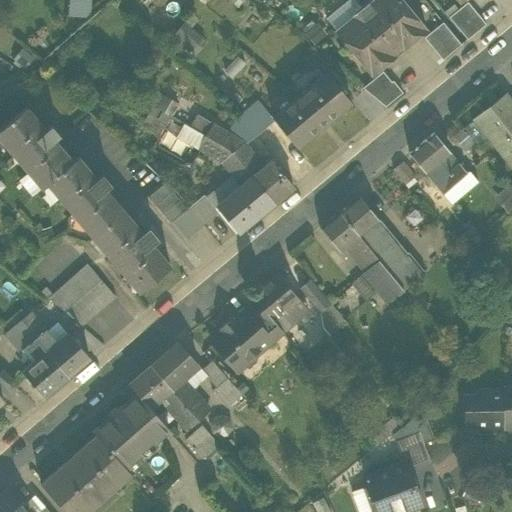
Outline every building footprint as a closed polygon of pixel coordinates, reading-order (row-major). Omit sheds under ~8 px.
[(69,0),(68,14),(90,16),(91,0),(69,0)] [(362,63),(372,75),(395,56),(391,51),(400,44),(403,49),(426,30),(417,18),(418,17),(403,0),(373,0),(372,1),(371,0),(370,0),(353,15),(354,16),(336,31),(345,43),(344,44),(361,64),(362,63)] [(449,17),(467,39),(486,24),(468,2),(449,17)] [(192,52),(205,40),(187,21),(174,33),(192,52)] [(424,37),(442,60),(461,44),(443,22),(424,37)] [(395,56),(403,49),(400,44),(391,51),(395,56)] [(123,72),(120,78),(116,85),(123,89),(158,109),(151,121),(164,128),(171,116),(178,104),(165,97),(123,72)] [(363,88),(386,107),(403,93),(393,81),(392,82),(383,72),(363,88)] [(275,121),(297,147),(350,102),(326,73),(272,118),(275,121)] [(487,135),(511,166),(511,102),(505,95),(479,115),(492,132),(487,135)] [(256,101),(240,115),(242,118),(259,104),(256,101)] [(259,104),(242,118),(241,119),(256,137),(275,121),(272,118),(260,103),(259,104)] [(83,219),(96,235),(123,212),(104,190),(110,185),(102,176),(96,181),(76,158),(71,163),(52,141),(58,135),(50,126),(45,131),(25,108),(0,129),(0,135),(11,148),(9,150),(29,173),(31,171),(44,187),(50,183),(62,198),(60,200),(79,222),(83,219)] [(245,146),(256,137),(241,119),(242,118),(240,115),(227,134),(243,143),(245,146)] [(474,119),(487,135),(492,132),(479,115),(474,119)] [(205,136),(233,152),(243,143),(227,134),(212,125),(205,136)] [(409,153),(425,173),(449,153),(433,133),(409,153)] [(198,148),(222,162),(233,152),(205,136),(198,148)] [(245,146),(243,143),(233,152),(274,202),(292,187),(271,161),(263,168),(245,146)] [(274,202),(233,152),(222,162),(242,185),(218,206),(239,230),(246,226),(246,225),(274,202)] [(425,173),(434,184),(458,164),(449,153),(425,173)] [(392,170),(404,185),(413,177),(401,162),(392,170)] [(443,193),(454,184),(466,174),(465,172),(458,164),(434,184),(442,193),(443,193)] [(468,170),(465,172),(466,174),(454,184),(462,194),(478,182),(468,170)] [(184,241),(204,224),(190,208),(177,192),(167,183),(149,198),(184,241)] [(454,184),(443,193),(451,202),(462,194),(454,184)] [(204,195),(190,208),(204,224),(218,213),(204,195)] [(338,211),(359,237),(378,221),(356,196),(338,211)] [(340,252),(348,246),(359,237),(338,211),(319,226),(340,252)] [(143,235),(123,212),(96,235),(110,251),(106,255),(125,278),(130,274),(143,290),(171,267),(150,243),(155,239),(148,230),(143,235)] [(406,256),(378,221),(359,237),(379,261),(387,271),(387,270),(406,256)] [(379,261),(359,237),(348,246),(368,270),(379,261)] [(387,270),(404,290),(424,274),(407,254),(406,256),(387,270)] [(387,271),(379,261),(368,270),(376,279),(387,271)] [(49,299),(82,326),(113,300),(86,268),(49,299)] [(404,290),(387,270),(387,271),(376,279),(368,270),(363,274),(388,303),(404,290)] [(256,301),(273,321),(299,299),(277,273),(251,295),(256,301)] [(351,284),(365,302),(374,294),(360,277),(351,284)] [(299,289),(319,314),(331,304),(311,279),(299,289)] [(307,310),(299,299),(273,321),(281,331),(307,310)] [(245,311),(271,341),(281,331),(273,321),(256,301),(245,311)] [(210,341),(237,371),(271,341),(245,311),(233,321),(231,319),(221,328),(223,330),(210,341)] [(32,312),(21,321),(37,339),(47,330),(32,312)] [(26,349),(37,339),(21,321),(10,330),(26,349)] [(37,339),(47,352),(68,376),(90,358),(69,334),(58,343),(47,330),(37,339)] [(178,342),(150,365),(171,389),(181,380),(198,365),(178,342)] [(44,397),(68,376),(47,352),(23,372),(44,397)] [(212,390),(227,407),(241,395),(212,361),(201,370),(216,387),(212,390)] [(178,397),(171,389),(150,365),(129,384),(137,394),(149,408),(150,407),(162,397),(168,404),(167,405),(189,429),(199,420),(195,416),(178,397)] [(178,397),(188,388),(181,380),(171,389),(178,397)] [(511,387),(502,388),(503,395),(503,427),(509,427),(509,424),(511,423),(511,387)] [(178,397),(195,416),(205,407),(188,388),(178,397)] [(137,394),(128,401),(160,437),(169,429),(150,407),(149,408),(137,394)] [(465,428),(503,427),(503,395),(464,396),(465,428)] [(93,432),(95,434),(121,463),(136,451),(140,455),(160,437),(128,401),(118,410),(115,407),(107,415),(109,418),(93,432)] [(209,412),(205,407),(195,416),(199,420),(209,412)] [(418,432),(423,444),(434,439),(425,417),(414,421),(418,432)] [(186,440),(202,459),(219,444),(202,425),(186,440)] [(405,462),(406,467),(429,458),(423,444),(418,432),(395,441),(403,463),(405,462)] [(125,468),(121,463),(95,434),(40,483),(65,511),(78,511),(97,496),(101,500),(114,489),(110,485),(127,469),(125,468)] [(121,463),(125,468),(140,455),(136,451),(121,463)] [(363,477),(376,511),(399,511),(420,504),(406,467),(405,462),(403,463),(363,477)] [(0,495),(0,511),(27,511),(8,489),(0,495)]
